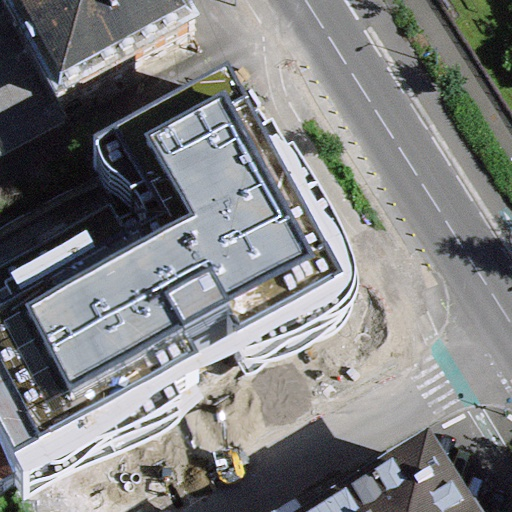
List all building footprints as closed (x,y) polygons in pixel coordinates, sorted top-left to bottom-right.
[(0,0),(0,2),(56,107),(59,111),(194,37),(170,0),(0,0)] [(0,155),(27,141),(19,127),(56,107),(0,2),(0,155)] [(347,319),(220,93),(105,157),(157,250),(0,338),(0,449),(27,498),(347,319)] [(59,111),(56,107),(19,127),(27,141),(65,121),(59,111)] [(455,511),(425,464),(348,511),(455,511)] [(0,494),(12,488),(0,465),(0,494)]
